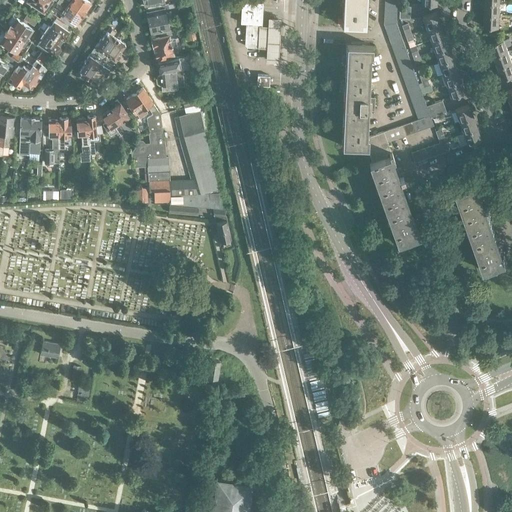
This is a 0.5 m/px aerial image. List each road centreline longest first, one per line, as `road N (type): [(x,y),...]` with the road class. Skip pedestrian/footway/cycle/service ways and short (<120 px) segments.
road 1 (residential): [(283,511),(258,376),(235,351),(0,311)]
road 2 (secondary): [(384,317),(336,235),(299,144),(302,0)]
road 3 (residential): [(128,0),(141,60),(135,73),(94,99),(35,104)]
road 4 (residential): [(496,145),(464,36),(464,0)]
road 5 (residential): [(35,104),(108,0)]
